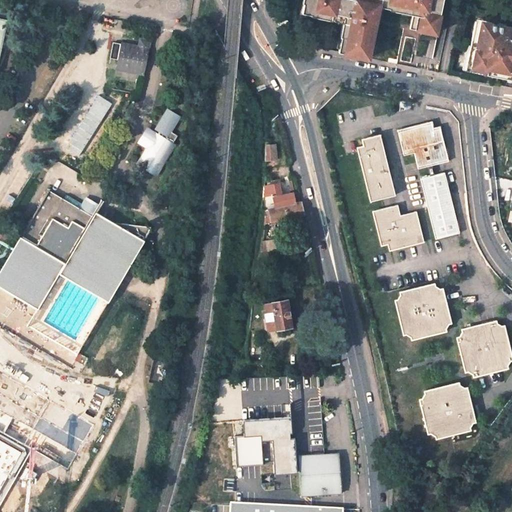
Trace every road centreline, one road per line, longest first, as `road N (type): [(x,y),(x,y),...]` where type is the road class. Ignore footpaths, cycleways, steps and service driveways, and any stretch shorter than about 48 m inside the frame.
road 1 (primary): [(284,78),(351,336),(378,511)]
road 2 (unclassified): [(467,95),(332,68),(284,78)]
road 3 (unclassified): [(511,269),(480,213),(467,95)]
